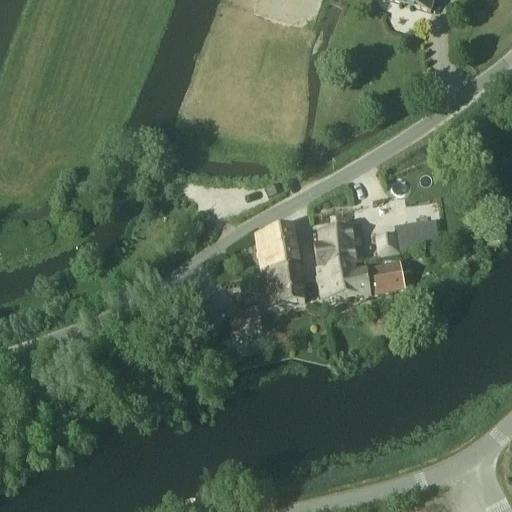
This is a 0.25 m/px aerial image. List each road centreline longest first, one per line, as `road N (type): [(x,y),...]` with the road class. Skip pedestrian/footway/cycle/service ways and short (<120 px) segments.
road 1 (unclassified): [(0,361),(133,306),(422,130),(511,56)]
road 2 (tertiary): [(309,511),(425,484),(473,462)]
